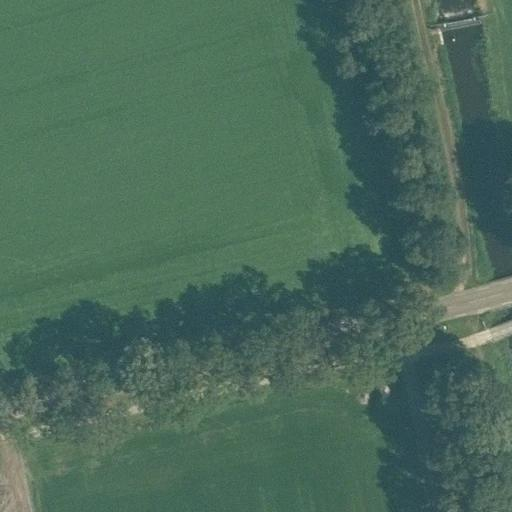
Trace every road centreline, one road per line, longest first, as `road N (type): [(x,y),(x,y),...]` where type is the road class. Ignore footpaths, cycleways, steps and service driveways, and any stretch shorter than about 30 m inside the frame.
road 1 (tertiary): [(0,409),(399,317)]
road 2 (track): [(465,302),(466,211),(424,0)]
road 3 (unclassified): [(432,511),(399,317)]
